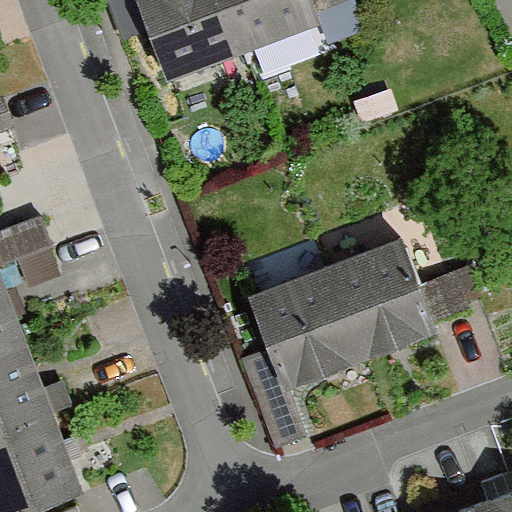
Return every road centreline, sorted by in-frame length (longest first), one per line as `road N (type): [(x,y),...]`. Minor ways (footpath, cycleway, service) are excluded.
road 1 (residential): [(42,0),(231,503)]
road 2 (residential): [(231,503),(511,396)]
